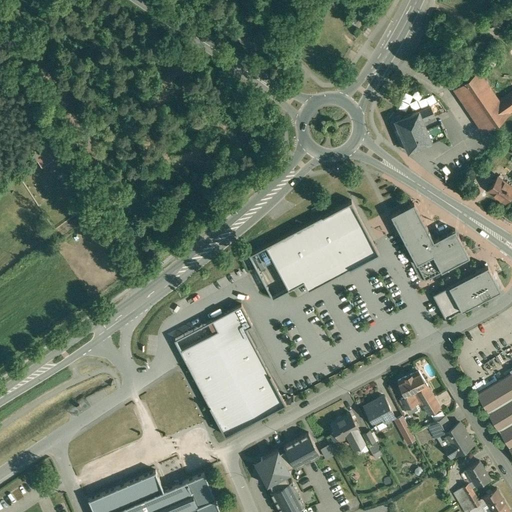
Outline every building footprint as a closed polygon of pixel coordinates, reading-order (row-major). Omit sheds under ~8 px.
[(356,11),(350,21),(355,24),(361,14),(356,11)] [(479,71),(459,84),(488,128),(508,114),(507,113),(498,100),(479,71)] [(511,90),(498,100),(507,113),(511,110),(511,90)] [(430,105),(402,117),(401,114),(394,117),(395,120),(408,151),(425,144),(434,166),(454,152),(440,123),(426,128),(423,121),(435,116),(430,105)] [(58,156),(48,142),(33,152),(43,167),(58,156)] [(511,192),(511,186),(497,176),(487,190),(505,203),(511,192)] [(380,252),(352,200),(251,253),(275,298),(309,280),(313,288),(380,252)] [(413,202),(390,214),(424,279),(468,256),(454,229),(433,240),(413,202)] [(500,288),(487,265),(433,294),(445,318),(500,288)] [(228,432),(288,400),(249,327),(254,324),(244,304),(179,339),(228,432)] [(423,367),(429,380),(435,377),(426,357),(415,362),(418,369),(423,367)] [(419,370),(398,380),(405,396),(401,398),(406,408),(417,403),(417,402),(413,393),(416,391),(427,386),(428,385),(419,370)] [(511,372),(477,393),(488,411),(487,412),(499,431),(499,430),(510,447),(509,448),(511,452),(511,372)] [(427,386),(416,391),(429,414),(440,407),(427,386)] [(384,395),(364,405),(375,425),(376,425),(376,426),(385,420),(394,415),(384,395)] [(417,403),(406,408),(408,413),(413,411),(415,412),(419,410),(420,408),(417,403)] [(350,413),(331,423),(335,430),(331,434),(334,440),(339,438),(340,440),(348,436),(358,430),(359,430),(350,413)] [(410,428),(402,414),(395,418),(403,432),(410,428)] [(445,415),(431,423),(438,436),(443,433),(442,433),(452,427),(445,415)] [(452,427),(442,433),(443,433),(449,444),(446,446),(452,456),(473,443),(460,422),(452,427)] [(308,429),(250,459),(277,511),(295,511),(308,505),(290,470),(321,454),(308,429)] [(420,445),(432,441),(428,429),(416,433),(420,445)] [(358,430),(348,436),(354,446),(364,441),(358,430)] [(369,430),(363,433),(369,444),(375,441),(369,430)] [(325,436),(317,438),(320,447),(328,444),(325,436)] [(375,441),(369,444),(374,452),(372,453),(373,453),(380,450),(375,441)] [(322,448),(327,458),(336,454),(331,443),(322,448)] [(479,460),(466,468),(476,485),(490,477),(479,460)] [(186,511),(197,508),(198,511),(220,511),(204,472),(164,489),(156,470),(88,498),(94,511),(186,511)] [(475,493),(468,483),(454,492),(460,502),(475,493)] [(496,488),(483,496),(487,502),(493,511),(492,511),(506,511),(510,510),(505,504),(506,503),(496,488)] [(475,493),(460,502),(466,511),(480,503),(478,499),(475,493)] [(483,496),(478,499),(480,503),(481,506),(487,502),(483,496)]
